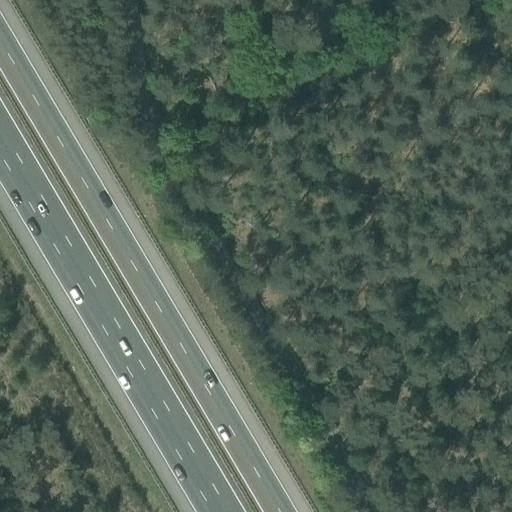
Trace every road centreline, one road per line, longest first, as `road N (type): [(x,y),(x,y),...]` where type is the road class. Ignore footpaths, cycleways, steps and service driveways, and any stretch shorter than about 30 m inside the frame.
road 1 (motorway): [(280,511),(0,39)]
road 2 (motorway): [(0,140),(220,511)]
